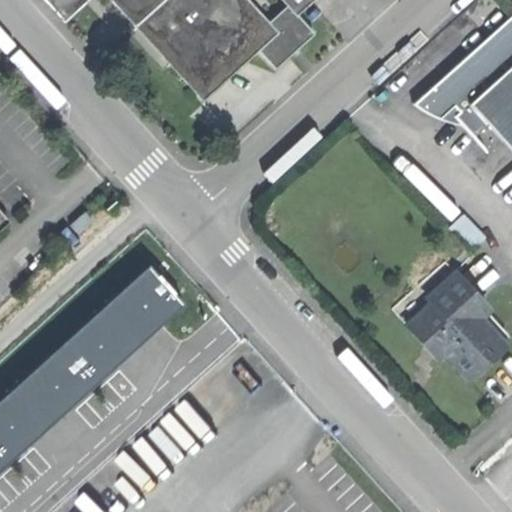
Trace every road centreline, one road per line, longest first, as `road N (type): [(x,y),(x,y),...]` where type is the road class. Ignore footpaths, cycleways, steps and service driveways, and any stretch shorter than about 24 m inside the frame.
road 1 (unclassified): [(464,511),(191,213)]
road 2 (unclassified): [(191,213),(433,0)]
road 3 (unclassified): [(191,213),(0,4)]
road 4 (track): [(170,191),(0,346)]
road 5 (unknown): [(339,83),(480,188),(511,222)]
road 6 (unknown): [(340,376),(188,511)]
road 7 (unknown): [(129,145),(0,265)]
